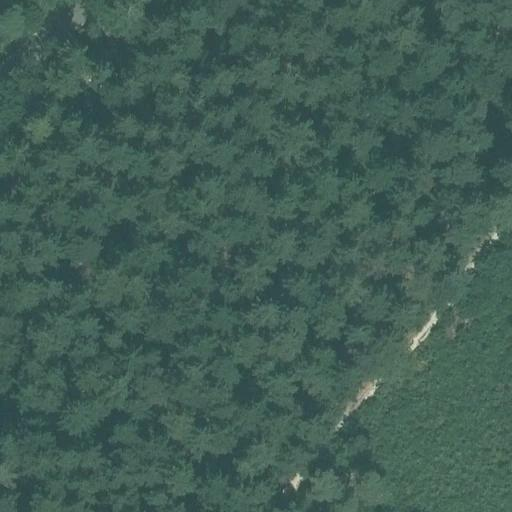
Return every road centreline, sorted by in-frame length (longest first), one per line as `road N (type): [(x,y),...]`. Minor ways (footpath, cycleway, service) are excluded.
road 1 (track): [(275,511),(511,218)]
road 2 (secondary): [(0,83),(90,0)]
